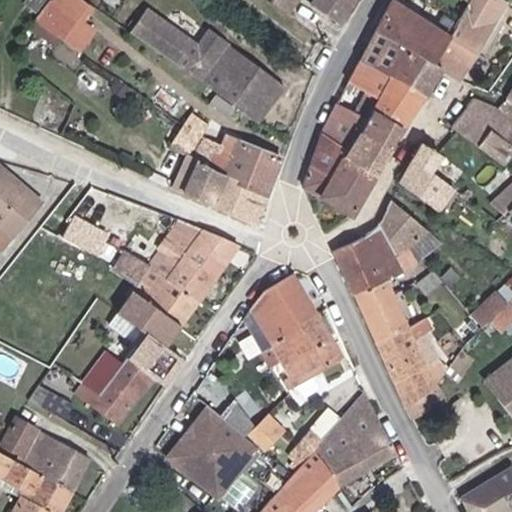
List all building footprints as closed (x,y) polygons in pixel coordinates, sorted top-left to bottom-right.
[(88,0),(60,0),(59,1),(84,19),(95,4),(88,0)] [(310,6),(302,0),(287,0),(280,10),(296,23),(310,6)] [(334,0),(324,14),(354,38),(360,29),(363,21),(335,0),(334,0)] [(335,0),(363,21),(366,18),(376,0),(335,0)] [(443,42),(458,55),(484,12),(481,9),(469,0),(451,0),(437,19),(448,36),(443,42)] [(505,29),(511,20),(511,7),(503,0),(488,0),(481,9),(484,12),(505,29)] [(446,75),(458,55),(443,42),(404,11),(371,69),(434,105),(452,78),(446,75)] [(508,32),(505,29),(484,12),(458,55),(446,75),(452,78),(472,90),(510,34),(508,32)] [(163,19),(148,39),(197,74),(268,127),(294,93),(274,79),(273,80),(240,55),(243,51),(224,36),(211,54),(163,19)] [(61,31),(79,43),(86,33),(69,20),(61,31)] [(110,66),(117,55),(86,33),(79,43),(110,66)] [(122,58),(117,55),(110,66),(114,69),(122,58)] [(434,105),(371,69),(359,92),(391,112),(408,122),(405,127),(415,133),(434,105)] [(62,97),(51,93),(42,111),(44,118),(51,121),(62,97)] [(511,115),(505,122),(483,107),(462,135),(511,169),(511,115)] [(408,122),(391,112),(375,136),(373,141),(400,158),(400,157),(415,133),(405,127),(408,122)] [(373,141),(375,136),(345,117),(322,173),(342,186),(356,166),(373,141)] [(184,145),(202,157),(213,139),(196,128),(184,145)] [(373,141),(356,166),(384,186),(400,158),(373,141)] [(425,168),(466,197),(474,203),(480,194),(473,189),(487,173),(444,141),(425,168)] [(227,163),(222,170),(238,181),(255,188),(254,191),(277,202),(278,198),(291,163),(254,149),(251,156),(244,153),(237,167),(227,163)] [(277,202),(254,191),(255,188),(238,181),(222,170),(202,157),(185,195),(205,204),(225,212),(245,222),(267,231),(277,202)] [(342,186),(322,173),(315,194),(356,227),(363,222),(384,186),(356,166),(342,186)] [(466,197),(425,168),(420,172),(414,186),(453,215),(466,197)] [(8,171),(0,179),(0,229),(19,247),(51,212),(8,171)] [(157,234),(164,215),(139,205),(115,195),(108,215),(157,234)] [(97,203),(92,200),(88,206),(92,209),(97,203)] [(405,264),(420,255),(441,242),(402,209),(387,236),(391,242),(405,264)] [(92,253),(100,238),(94,234),(80,226),(72,242),(92,253)] [(192,226),(162,270),(208,302),(212,305),(250,251),(236,245),(199,229),(192,226)] [(391,242),(387,236),(375,250),(343,255),(362,297),(392,290),(401,287),(417,278),(424,274),(420,255),(405,264),(391,242)] [(150,264),(132,255),(124,271),(131,275),(130,277),(147,289),(142,297),(167,314),(169,315),(192,331),(212,305),(208,302),(162,270),(150,264)] [(281,364),(283,363),(288,360),(308,339),(309,338),(329,318),(306,276),(282,293),(274,298),(257,320),(272,348),(281,364)] [(392,290),(362,297),(383,343),(417,331),(392,290)] [(167,314),(142,297),(131,312),(129,316),(154,335),(177,351),(192,331),(169,315),(167,314)] [(502,330),(511,319),(511,306),(510,305),(489,327),(497,335),(502,330)] [(308,339),(288,360),(302,386),(349,357),(329,318),(309,338),(308,339)] [(511,319),(502,330),(511,340),(511,319)] [(417,331),(383,343),(419,420),(445,404),(444,402),(440,394),(459,375),(461,373),(453,362),(442,370),(424,341),(433,338),(430,326),(417,331)] [(178,374),(186,378),(192,369),(195,365),(177,351),(154,335),(137,358),(163,379),(165,380),(171,386),(178,374)] [(459,375),(465,382),(499,345),(493,340),(461,373),(459,375)] [(128,371),(137,358),(125,348),(97,387),(110,396),(128,371)] [(281,364),(272,348),(268,350),(273,359),(268,361),(273,369),(281,364)] [(130,430),(165,380),(163,379),(137,358),(128,371),(110,396),(97,387),(94,385),(85,379),(81,386),(91,394),(89,398),(130,430)] [(511,365),(492,381),(511,406),(511,365)] [(178,374),(171,386),(177,391),(186,378),(178,374)] [(234,423),(248,403),(221,382),(206,403),(215,410),(229,420),(234,423)] [(325,448),(317,457),(342,486),(402,454),(394,440),(370,395),(346,424),(325,448)] [(256,439),(271,420),(248,403),(234,423),(256,439)] [(227,499),(267,447),(256,439),(234,423),(229,420),(215,410),(204,425),(207,427),(203,433),(195,445),(190,451),(187,448),(177,462),(227,499)] [(325,448),(346,424),(333,413),(296,456),(303,461),(300,466),(306,470),(317,457),(325,448)] [(271,420),(256,439),(267,447),(272,451),(289,431),(274,417),(272,419),(271,420)] [(98,461),(27,418),(14,444),(34,456),(31,463),(82,493),(98,461)] [(90,431),(122,451),(128,440),(89,418),(83,427),(90,431)] [(71,511),(82,493),(31,463),(0,445),(0,470),(35,492),(23,511),(71,511)] [(317,457),(306,470),(303,474),(282,498),(290,507),(285,511),(315,511),(342,486),(317,457)] [(507,511),(501,500),(511,494),(511,477),(473,497),(480,510),(476,511),(507,511)]
